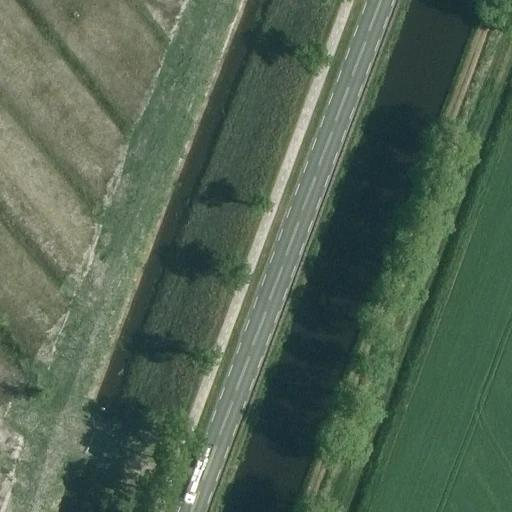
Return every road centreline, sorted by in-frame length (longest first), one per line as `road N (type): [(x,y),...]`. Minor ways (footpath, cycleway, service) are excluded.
road 1 (primary): [(192,511),(381,0)]
road 2 (track): [(497,0),(309,511)]
